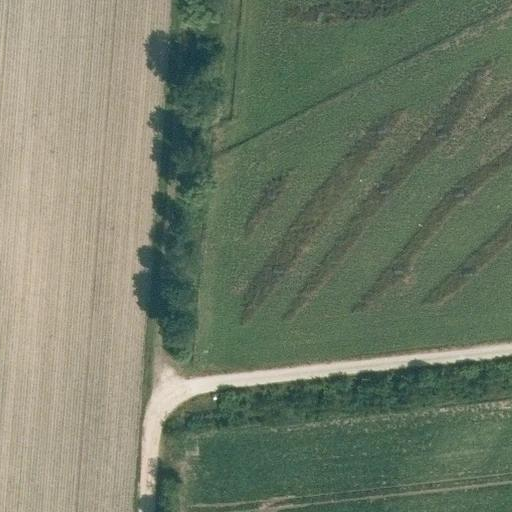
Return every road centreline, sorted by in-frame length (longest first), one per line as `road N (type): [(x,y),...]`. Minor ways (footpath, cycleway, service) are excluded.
road 1 (track): [(189,0),(160,387),(511,352)]
road 2 (track): [(151,511),(160,387)]
